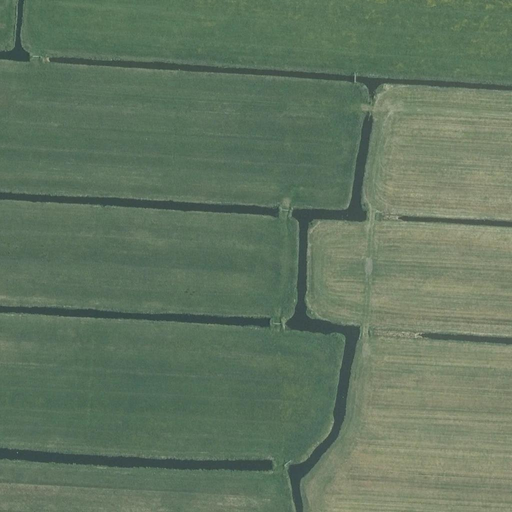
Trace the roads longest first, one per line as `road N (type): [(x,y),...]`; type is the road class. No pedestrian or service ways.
road 1 (track): [(353,109),(385,111),(369,227),(366,341),(343,439)]
road 2 (track): [(385,111),(511,118)]
